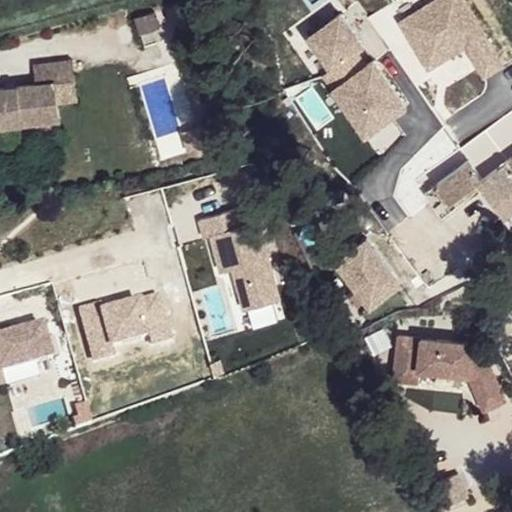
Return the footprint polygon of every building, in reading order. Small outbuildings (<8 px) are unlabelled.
[(157,9),(140,12),(145,30),(163,27),(157,9)] [(76,75),(37,79),(40,101),(78,96),(76,75)] [(40,101),(0,105),(0,143),(63,136),(61,119),(81,117),(78,96),(40,101)] [(482,162),(451,185),(466,202),(484,188),(496,179),(482,162)] [(511,166),(496,179),(484,188),(502,209),(511,202),(511,166)] [(511,202),(502,209),(511,219),(511,202)] [(469,333),(396,324),(391,367),(414,371),(415,359),(465,365),(470,377),(492,367),(480,341),(468,339),(469,333)] [(502,390),(492,367),(470,377),(480,400),(502,390)]
